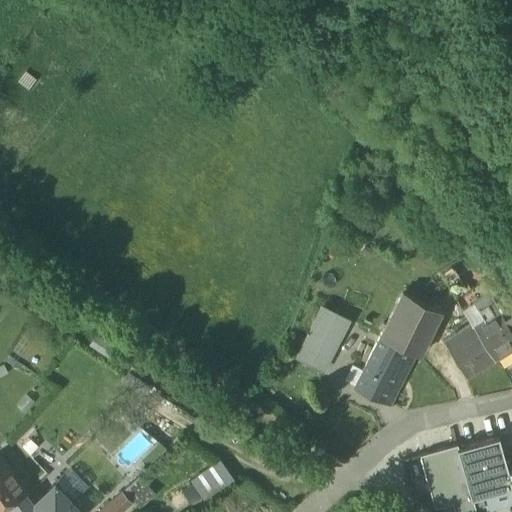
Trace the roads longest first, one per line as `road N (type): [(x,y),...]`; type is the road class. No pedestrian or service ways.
road 1 (track): [(406,511),(0,227)]
road 2 (residential): [(511,401),(409,426),(308,511)]
